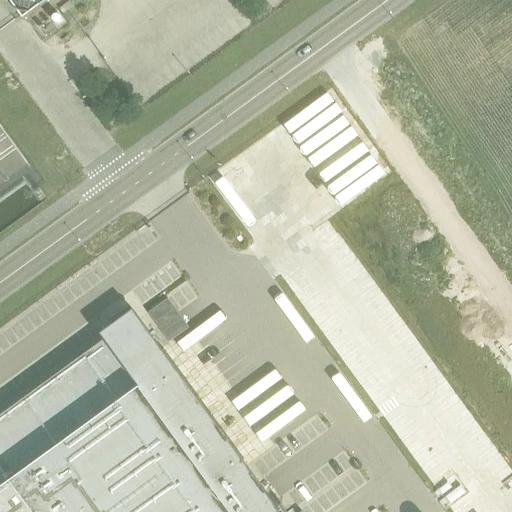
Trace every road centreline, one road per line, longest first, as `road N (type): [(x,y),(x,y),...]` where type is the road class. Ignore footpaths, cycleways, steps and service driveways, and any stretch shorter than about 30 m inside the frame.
road 1 (unclassified): [(0,282),(386,0)]
road 2 (unknown): [(192,233),(420,511)]
road 3 (unknown): [(192,233),(0,371)]
road 4 (unknown): [(44,81),(153,0)]
